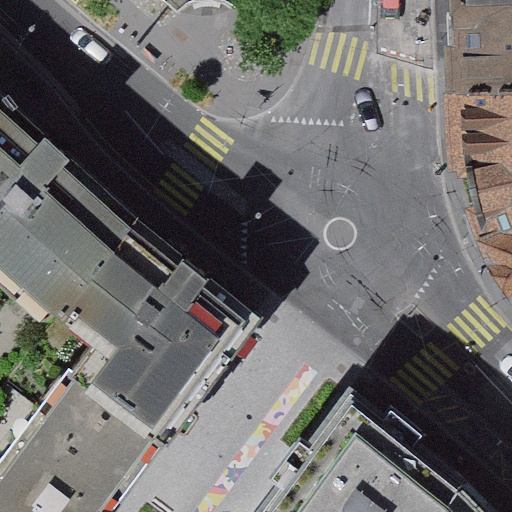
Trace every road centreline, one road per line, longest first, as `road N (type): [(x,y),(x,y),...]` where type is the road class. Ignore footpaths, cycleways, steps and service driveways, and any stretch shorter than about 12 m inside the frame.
road 1 (tertiary): [(11,0),(192,165),(341,234)]
road 2 (tertiary): [(341,234),(511,420)]
road 3 (tertiary): [(379,0),(377,68),(341,234)]
